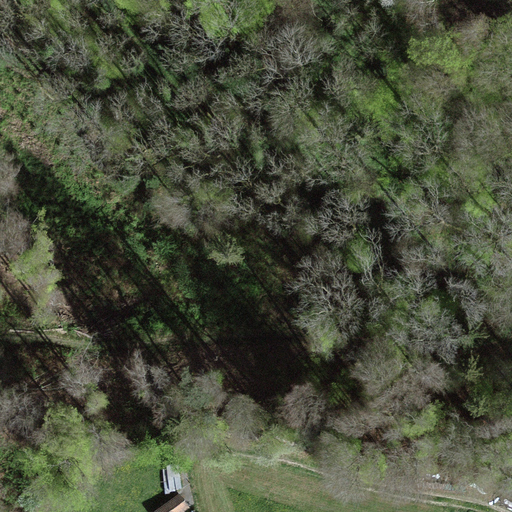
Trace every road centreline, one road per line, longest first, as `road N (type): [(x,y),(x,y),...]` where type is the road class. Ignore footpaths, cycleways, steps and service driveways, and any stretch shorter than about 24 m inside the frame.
road 1 (track): [(0,335),(16,329),(421,348),(501,348),(511,341)]
road 2 (track): [(281,446),(360,482),(497,511)]
